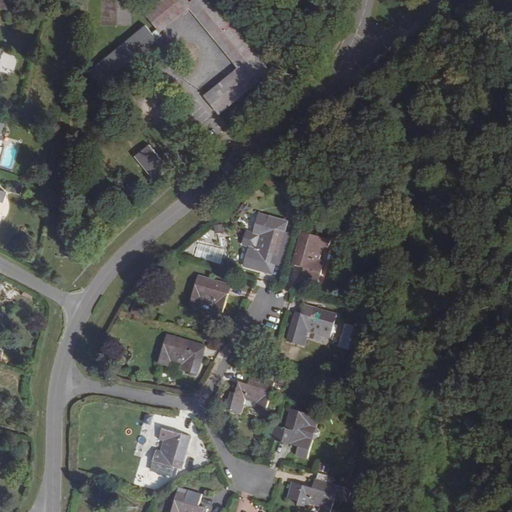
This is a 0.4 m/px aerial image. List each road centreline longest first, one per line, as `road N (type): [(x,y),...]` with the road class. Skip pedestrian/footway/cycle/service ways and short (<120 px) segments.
road 1 (residential): [(332,76),(115,261),(79,309)]
road 2 (residential): [(200,406),(55,380)]
road 3 (unknown): [(230,161),(198,91),(191,36)]
road 4 (residential): [(55,380),(52,508)]
road 5 (residential): [(200,406),(267,303)]
